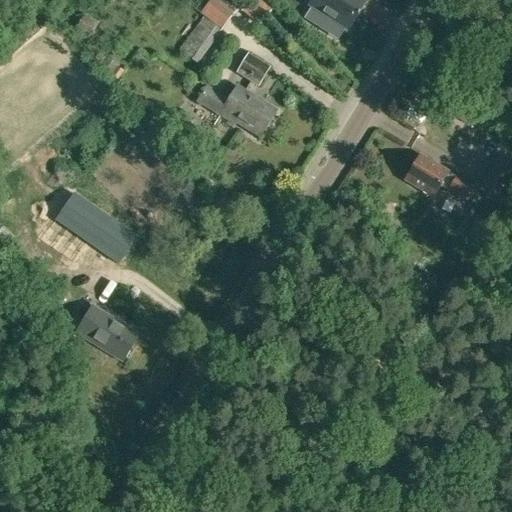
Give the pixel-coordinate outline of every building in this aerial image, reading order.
[(179,50),(197,64),(222,30),(220,29),(233,12),(218,0),(212,0),(201,16),(202,17),(179,50)] [(308,0),(344,25),(358,0),(308,0)] [(236,73),(258,87),(270,67),(247,54),(236,73)] [(236,123),(260,138),(276,111),(236,86),(227,100),(206,87),(197,102),(235,125),(236,123)] [(458,103),(451,115),(468,126),(475,114),(458,103)] [(480,185),(511,203),(511,162),(499,154),(480,185)] [(439,186),(462,200),(470,187),(419,156),(405,180),(432,197),(439,186)] [(73,193),(54,221),(119,265),(138,237),(73,193)] [(61,254),(37,244),(29,263),(53,273),(61,254)] [(95,267),(116,283),(123,274),(102,258),(95,267)] [(51,303),(37,285),(25,295),(39,312),(51,303)] [(76,333),(123,362),(139,335),(92,307),(76,333)]
